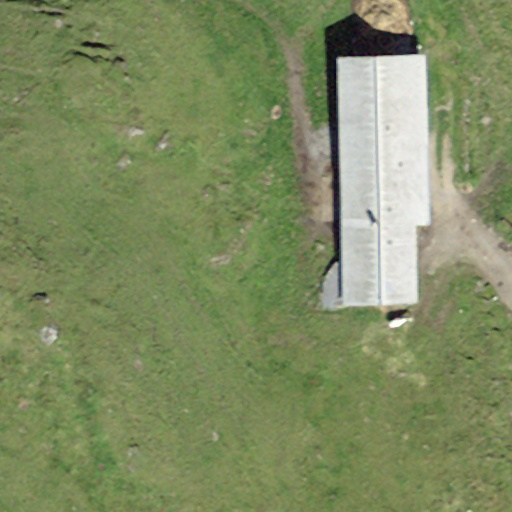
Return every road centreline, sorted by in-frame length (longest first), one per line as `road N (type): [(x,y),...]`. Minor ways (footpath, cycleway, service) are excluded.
road 1 (track): [(225,0),(252,10),(282,43),(296,115),(300,212)]
road 2 (track): [(432,102),(439,213),(511,291)]
